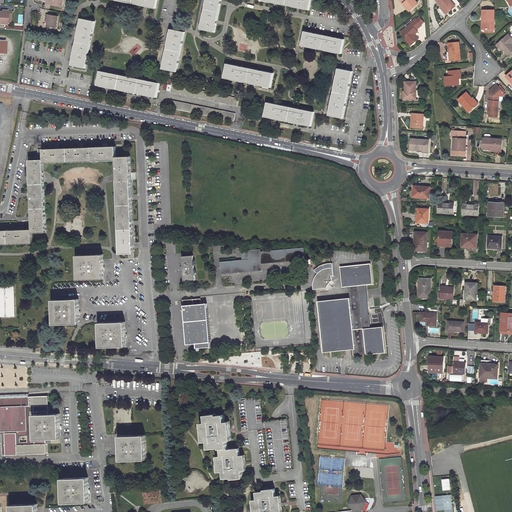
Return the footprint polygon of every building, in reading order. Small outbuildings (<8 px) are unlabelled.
[(157,0),(114,0),(155,9),(157,0)] [(220,0),(206,0),(200,30),(214,33),(220,0)] [(309,0),(254,0),(307,10),(309,0)] [(418,4),(414,0),(399,0),(409,11),(418,4)] [(455,7),(449,0),(435,0),(442,7),(443,6),(448,12),(455,7)] [(494,10),(483,10),(483,19),(484,19),(484,29),(486,29),(493,29),(495,29),(494,10)] [(0,24),(8,25),(8,14),(2,14),(0,13),(0,24)] [(57,29),(58,16),(46,15),(46,19),(49,19),(48,22),(48,28),(57,29)] [(96,22),(81,18),(71,65),(86,68),(96,22)] [(411,25),(402,32),(407,37),(405,39),(410,45),(418,39),(414,34),(413,32),(416,30),(421,26),(416,19),(410,24),(411,25)] [(185,33),(170,30),(162,68),(176,72),(185,33)] [(344,39),(304,32),(302,46),(341,53),(344,39)] [(511,37),(509,34),(498,43),(503,49),(508,55),(511,51),(511,43),(511,41),(511,37)] [(459,41),(449,42),(449,51),(451,51),(451,60),(461,59),(459,41)] [(272,72),(225,64),(222,79),(269,87),(272,72)] [(351,71),(337,69),(329,115),(343,118),(351,71)] [(460,69),(448,70),(449,75),(445,75),(446,81),(451,81),(455,85),(459,84),(459,78),(461,78),(460,69)] [(159,83),(100,71),(97,85),(156,98),(159,83)] [(416,82),(406,82),(406,92),(407,92),(407,100),(416,100),(416,82)] [(490,94),(489,111),(499,112),(500,95),(503,95),(506,93),(497,83),(492,87),(492,95),(490,94)] [(239,99),(172,85),(168,85),(167,91),(170,91),(170,92),(237,107),(239,99)] [(474,100),(467,92),(459,99),(470,112),(477,105),(473,100),(474,100)] [(235,114),(169,100),(167,108),(234,122),(235,114)] [(314,112),(267,103),(265,118),(311,126),(314,112)] [(424,113),(412,112),(411,126),(423,127),(424,113)] [(456,129),(456,136),(455,136),(454,148),(456,148),(456,153),(466,154),(467,137),(465,137),(466,130),(456,129)] [(503,138),(484,136),(484,147),(492,147),(491,149),(502,150),(503,138)] [(430,140),(412,138),(411,149),(423,150),(423,152),(429,153),(430,140)] [(117,160),(117,157),(116,146),(45,148),(45,162),(117,160)] [(119,156),(122,252),(129,252),(129,257),(134,257),(130,156),(119,156)] [(47,230),(44,158),(31,159),(34,231),(47,230)] [(430,186),(414,185),(413,197),(429,197),(430,186)] [(455,203),(440,202),(440,213),(455,214),(455,203)] [(479,204),(464,203),(463,214),(478,215),(479,204)] [(504,204),(490,203),(489,216),(503,216),(504,204)] [(429,209),(418,208),(417,222),(428,222),(429,209)] [(32,228),(0,230),(0,244),(33,242),(32,228)] [(454,232),(441,231),(440,245),(453,246),(454,232)] [(428,233),(416,232),(415,251),(427,251),(428,233)] [(478,234),(463,233),(462,243),(468,244),(468,247),(477,247),(478,234)] [(503,236),(488,235),(488,248),(502,248),(503,236)] [(246,259),(220,262),(221,274),(263,270),(262,264),(304,259),(303,248),(261,252),(260,250),(249,251),(249,255),(249,259),(246,259)] [(103,255),(78,256),(79,280),(104,279),(103,255)] [(195,280),(193,256),(182,257),(183,267),(180,267),(181,272),(183,272),(184,281),(195,280)] [(370,262),(340,266),(342,286),(348,286),(350,297),(319,301),(324,351),(356,348),(357,354),(386,351),(383,326),(371,327),(369,314),(366,314),(364,297),(367,297),(365,284),(372,283),(370,262)] [(327,286),(332,280),(333,280),(333,277),(332,277),(332,275),(334,275),(334,267),(331,267),(331,268),(329,268),(326,269),(322,270),(319,273),(318,275),(316,277),(315,280),(315,282),(314,285),(314,287),(313,287),(313,289),(327,288),(327,286)] [(431,279),(420,278),(419,297),(430,298),(431,279)] [(478,284),(467,283),(466,299),(477,300),(478,284)] [(506,286),(495,285),(494,301),(506,302),(506,286)] [(10,286),(0,286),(0,314),(12,314),(10,286)] [(454,287),(441,287),(440,298),(453,299),(454,287)] [(79,299),(53,300),(54,324),(80,323),(79,299)] [(195,300),(183,301),(187,344),(196,344),(197,348),(211,346),(207,303),(202,304),(195,304),(195,300)] [(437,313),(421,312),(420,321),(428,322),(427,325),(436,326),(437,313)] [(511,313),(503,313),(502,331),(511,331),(511,313)] [(125,322),(100,323),(101,347),(126,346),(125,322)] [(464,322),(449,322),(448,334),(463,335),(464,322)] [(489,323),(477,322),(476,332),(488,333),(489,323)] [(444,356),(431,355),(430,370),(443,371),(444,356)] [(466,362),(454,361),(454,369),(465,370),(466,362)] [(498,364),(481,363),(480,376),(497,377),(498,364)] [(48,396),(30,397),(30,406),(48,405),(48,396)] [(0,397),(0,400),(25,400),(27,430),(19,430),(19,434),(17,434),(18,446),(46,444),(46,442),(32,442),(32,436),(35,436),(35,430),(31,430),(31,424),(34,424),(34,418),(31,418),(30,412),(48,411),(48,405),(30,406),(30,397),(0,397)] [(0,400),(0,442),(6,442),(7,455),(47,453),(46,444),(18,446),(17,434),(19,434),(19,430),(27,430),(25,400),(0,400)] [(218,413),(206,414),(206,421),(205,422),(206,441),(208,440),(209,448),(221,447),(221,455),(220,455),(221,471),(223,471),(223,478),(231,478),(231,479),(243,478),(242,471),(243,470),(242,455),(240,455),(240,448),(228,449),(227,440),(229,440),(227,422),(226,422),(225,415),(218,415),(218,413)] [(60,414),(34,415),(34,418),(34,424),(35,430),(35,436),(35,439),(61,438),(60,414)] [(146,435),(120,436),(120,460),(146,460),(146,435)] [(88,477),(63,478),(64,503),(89,502),(88,477)] [(442,479),(443,490),(451,490),(450,478),(442,479)] [(278,494),(277,487),(266,488),(266,490),(259,490),(260,498),(258,498),(258,511),(281,511),(280,494),(278,494)] [(349,503),(354,510),(355,511),(364,510),(368,502),(363,494),(353,495),(349,503)] [(453,511),(452,495),(436,496),(437,511),(445,510),(445,511),(453,511)] [(38,511),(38,503),(12,504),(12,511),(38,511)]
